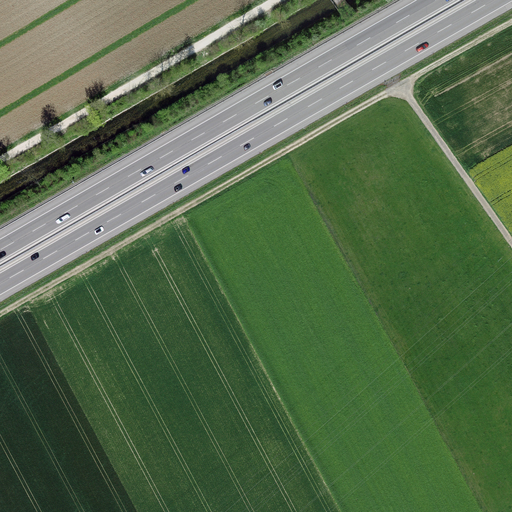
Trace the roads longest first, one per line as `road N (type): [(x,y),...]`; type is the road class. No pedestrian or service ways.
road 1 (track): [(0,314),(511,21)]
road 2 (motorway): [(0,283),(494,0)]
road 3 (motorway): [(435,0),(0,249)]
road 4 (track): [(0,159),(274,0)]
road 5 (track): [(400,85),(511,242)]
